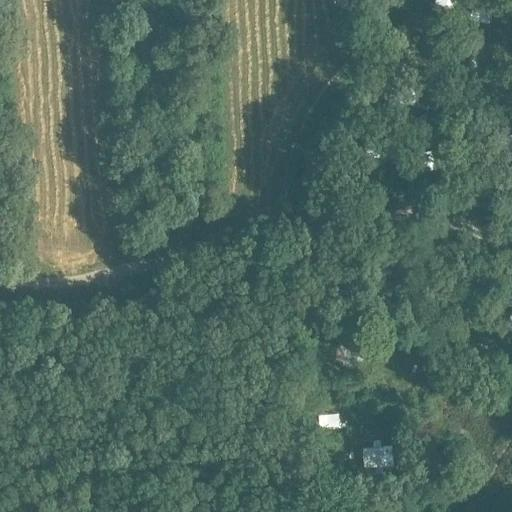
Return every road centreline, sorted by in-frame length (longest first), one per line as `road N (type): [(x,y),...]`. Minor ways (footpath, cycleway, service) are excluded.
road 1 (track): [(280,511),(316,298),(303,182),(384,0)]
road 2 (track): [(0,278),(84,284),(303,215),(403,210),(511,184)]
road 3 (track): [(511,256),(483,234),(403,210)]
